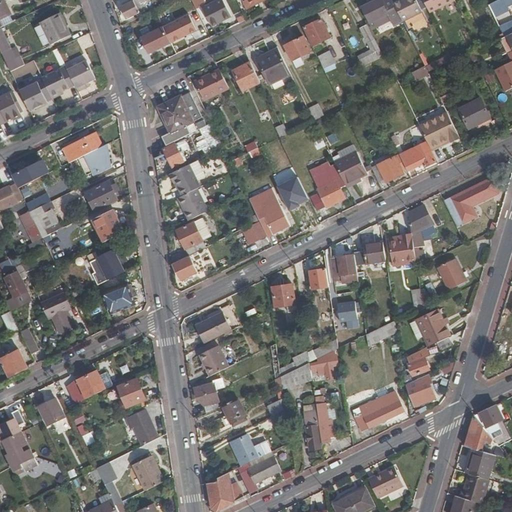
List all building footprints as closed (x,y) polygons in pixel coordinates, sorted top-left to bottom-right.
[(134,0),(122,7),(128,19),(148,9),(143,0),(134,0)] [(203,0),(192,0),(197,9),(201,6),(205,4),(206,4),(203,0)] [(219,0),(206,7),(205,4),(201,6),(212,27),(226,20),(232,17),(223,0),(219,0)] [(243,0),(248,8),(264,0),(243,0)] [(377,0),(362,8),(369,23),(387,14),(397,10),(394,3),(392,0),(377,0)] [(399,0),(394,3),(397,10),(403,21),(424,11),(418,0),(399,0)] [(424,0),(430,12),(455,0),(424,0)] [(506,36),(511,33),(511,16),(505,3),(511,0),(497,0),(488,5),(504,37),(506,36)] [(0,28),(9,24),(6,16),(7,16),(1,3),(0,2),(0,28)] [(397,10),(387,14),(393,26),(403,22),(403,21),(397,10)] [(71,35),(60,14),(41,23),(52,45),(71,35)] [(164,27),(172,43),(198,30),(190,15),(164,27)] [(321,19),(305,27),(315,46),(331,37),(321,19)] [(360,28),(371,50),(358,56),(363,65),(379,57),(379,55),(381,53),(367,24),(360,28)] [(140,31),(143,37),(153,32),(150,26),(140,31)] [(150,54),(172,43),(164,27),(142,38),(150,54)] [(0,51),(1,55),(11,50),(0,29),(0,51)] [(304,63),(301,57),(312,52),(304,36),(286,46),(296,67),(304,63)] [(270,85),(292,74),(279,49),(258,59),(270,85)] [(335,61),(330,50),(319,55),(322,61),(324,66),(335,61)] [(87,61),(68,71),(73,80),(78,92),(90,86),(88,83),(96,79),(87,61)] [(244,90),(261,82),(252,62),(235,70),(244,90)] [(511,63),(495,71),(506,93),(511,90),(511,63)] [(425,66),(412,73),(416,80),(429,74),(425,66)] [(67,83),(73,80),(68,71),(66,67),(42,79),(46,86),(53,100),(63,95),(62,92),(69,88),(67,83)] [(203,99),(229,86),(220,67),(194,80),(203,99)] [(38,82),(20,91),(30,112),(36,108),(37,110),(48,104),(48,103),(41,89),(38,82)] [(48,103),(53,100),(46,86),(41,89),(48,103)] [(0,122),(1,124),(21,114),(16,105),(19,103),(12,90),(0,95),(0,122)] [(167,146),(200,130),(197,124),(195,121),(204,116),(191,92),(161,107),(165,116),(172,132),(170,133),(163,137),(167,146)] [(481,97),(459,108),(469,129),(491,118),(481,97)] [(321,104),(311,107),(314,120),(325,117),(321,104)] [(447,111),(420,125),(429,144),(431,147),(449,138),(450,140),(460,136),(447,111)] [(162,118),(170,133),(172,132),(165,116),(162,118)] [(200,130),(207,126),(205,120),(197,124),(200,130)] [(274,128),(278,138),(281,137),(287,134),(284,128),(282,124),(274,128)] [(67,147),(74,161),(83,156),(102,147),(95,133),(67,147)] [(338,133),(329,136),(332,145),(341,142),(338,133)] [(250,152),(259,148),(256,141),(247,146),(250,152)] [(403,148),(405,153),(417,148),(419,147),(416,142),(403,148)] [(176,143),(165,148),(174,166),(185,161),(176,143)] [(407,169),(408,171),(424,163),(425,167),(436,162),(431,151),(432,150),(431,147),(429,144),(418,150),(417,148),(405,153),(401,156),(407,169)] [(110,165),(107,145),(102,147),(83,156),(92,175),(108,168),(107,166),(110,165)] [(262,153),(259,148),(250,152),(252,158),(262,153)] [(345,182),(347,188),(370,177),(358,155),(343,163),(341,159),(335,162),(340,172),(341,175),(345,182)] [(373,168),(379,182),(386,179),(388,182),(405,174),(403,171),(407,169),(401,156),(400,155),(373,168)] [(244,162),(241,157),(231,161),(234,167),(244,162)] [(184,195),(199,187),(201,186),(190,164),(170,174),(175,183),(177,182),(184,195)] [(339,185),(345,182),(341,175),(334,179),(335,182),(319,190),(323,198),(320,199),(319,197),(313,200),(318,209),(327,205),(328,208),(345,198),(339,185)] [(297,178),(278,187),(289,211),(299,206),(299,204),(308,200),(297,178)] [(94,213),(118,200),(115,194),(112,187),(109,181),(84,194),(94,213)] [(0,210),(19,201),(22,206),(25,205),(15,184),(0,191),(0,210)] [(484,200),(477,186),(452,198),(464,222),(478,215),(474,206),(484,200)] [(179,197),(191,220),(192,219),(210,210),(199,187),(184,195),(179,197)] [(425,205),(409,213),(413,234),(417,261),(418,267),(425,264),(421,235),(418,235),(417,232),(434,224),(425,205)] [(268,236),(269,237),(291,226),(282,208),(260,219),(261,221),(268,236)] [(39,216),(46,230),(59,224),(52,210),(39,216)] [(103,242),(124,231),(114,210),(93,221),(103,242)] [(31,212),(30,211),(20,216),(33,243),(43,238),(41,233),(34,218),(31,212)] [(34,218),(41,233),(46,230),(39,216),(34,218)] [(191,220),(179,225),(181,229),(177,231),(186,249),(203,240),(212,236),(203,218),(194,223),(192,219),(191,220)] [(250,245),(268,236),(261,221),(243,230),(250,245)] [(67,237),(63,228),(43,238),(48,247),(54,243),(67,237)] [(393,264),(417,261),(413,234),(404,235),(404,237),(390,239),(393,264)] [(189,256),(191,255),(197,252),(207,247),(203,240),(186,249),(189,256)] [(367,264),(387,261),(384,242),(364,245),(367,264)] [(57,250),(54,243),(48,247),(50,251),(51,253),(57,250)] [(123,271),(113,250),(98,257),(108,278),(123,271)] [(343,273),(358,271),(355,253),(340,255),(341,260),(334,261),(337,280),(344,279),(343,273)] [(189,256),(173,263),(182,280),(199,272),(191,255),(189,256)] [(0,265),(5,275),(19,268),(14,258),(0,265)] [(455,258),(438,267),(449,289),(467,280),(455,258)] [(31,260),(22,264),(27,273),(35,269),(31,260)] [(313,288),(330,286),(327,269),(311,271),(313,288)] [(5,277),(15,297),(24,293),(23,291),(27,289),(18,271),(5,277)] [(113,295),(119,309),(137,303),(133,294),(136,292),(133,283),(128,285),(129,289),(114,294),(113,295)] [(415,295),(422,294),(422,290),(420,283),(413,284),(415,295)] [(297,304),(294,284),(273,287),(276,307),(297,304)] [(15,297),(6,301),(10,311),(32,300),(27,291),(24,293),(15,297)] [(111,313),(119,309),(113,295),(114,294),(113,291),(104,295),(111,313)] [(65,293),(42,304),(50,321),(54,319),(60,333),(75,326),(68,312),(73,309),(65,293)] [(425,309),(430,306),(429,297),(428,293),(427,293),(422,294),(425,309)] [(355,301),(337,303),(340,323),(358,321),(355,301)] [(4,316),(13,336),(21,332),(13,312),(4,316)] [(197,325),(206,343),(233,330),(224,312),(197,325)] [(449,337),(452,336),(444,319),(442,320),(438,312),(419,321),(431,346),(440,342),(449,337)] [(410,315),(396,322),(400,329),(414,323),(410,315)] [(368,341),(397,326),(396,322),(396,320),(367,334),(368,341)] [(21,329),(34,357),(40,354),(26,327),(21,329)] [(452,344),(449,337),(440,342),(443,349),(452,344)] [(320,357),(339,348),(338,338),(314,350),(318,358),(320,357)] [(270,347),(276,379),(282,376),(277,344),(270,347)] [(201,355),(213,375),(232,366),(220,345),(201,355)] [(427,348),(409,357),(412,364),(409,365),(410,369),(412,368),(417,377),(420,375),(420,374),(432,368),(427,359),(431,357),(427,348)] [(21,358),(23,357),(20,351),(12,355),(14,359),(20,357),(21,358)] [(311,362),(310,354),(296,361),(299,368),(311,362)] [(328,356),(320,357),(318,358),(319,360),(313,361),(312,361),(313,368),(320,367),(320,366),(325,365),(327,377),(335,376),(334,365),(339,364),(337,354),(328,355),(328,356)] [(12,355),(1,361),(8,377),(28,367),(23,357),(21,358),(20,357),(14,359),(12,355)] [(73,385),(81,402),(106,390),(97,372),(78,381),(78,382),(73,385)] [(406,385),(414,381),(411,375),(405,378),(406,385)] [(268,407),(273,416),(287,409),(282,376),(276,379),(280,401),(268,407)] [(203,396),(207,413),(221,406),(217,388),(224,387),(222,379),(200,384),(201,387),(196,388),(198,397),(203,396)] [(127,408),(146,400),(138,380),(119,388),(127,408)] [(412,394),(416,406),(436,398),(433,388),(418,393),(418,392),(412,394)] [(378,403),(386,420),(405,411),(395,391),(385,396),(386,399),(378,403)] [(246,409),(240,397),(224,405),(229,414),(227,415),(223,417),(227,426),(233,423),(235,426),(250,418),(246,409)] [(320,425),(323,445),(332,444),(331,439),(328,422),(325,398),(316,399),(317,402),(320,425)] [(38,407),(47,425),(64,417),(55,399),(38,407)] [(318,425),(320,425),(317,402),(303,404),(307,427),(308,427),(312,447),(311,448),(312,450),(315,450),(322,449),(318,425)] [(355,410),(356,417),(363,413),(365,418),(374,414),(371,406),(370,402),(355,410)] [(370,428),(386,420),(378,403),(371,406),(374,414),(365,418),(370,427),(370,428)] [(30,405),(25,408),(30,419),(36,416),(30,405)] [(502,420),(495,406),(481,414),(485,422),(488,427),(502,420)] [(273,416),(271,417),(278,431),(289,426),(287,409),(273,416)] [(133,426),(142,444),(158,436),(145,410),(126,420),(130,427),(133,426)] [(12,414),(14,419),(16,423),(23,420),(18,411),(12,414)] [(362,431),(370,427),(365,418),(363,413),(356,417),(362,431)] [(480,424),(474,417),(465,447),(473,450),(481,453),(487,433),(484,429),(480,424)] [(13,425),(11,421),(0,426),(0,442),(21,432),(16,423),(13,425)] [(497,443),(510,437),(506,429),(494,435),(497,443)] [(27,446),(21,432),(0,442),(0,444),(4,453),(6,452),(8,455),(27,446)] [(81,437),(83,441),(94,436),(92,432),(81,437)] [(243,467),(247,464),(272,452),(267,441),(252,449),(246,437),(232,445),(243,467)] [(33,457),(27,446),(8,455),(6,456),(9,462),(11,461),(12,464),(10,465),(15,476),(24,471),(20,463),(33,457)] [(468,474),(488,480),(496,457),(481,453),(473,450),(466,473),(468,474)] [(145,491),(165,481),(152,455),(133,465),(145,491)] [(239,469),(244,480),(252,476),(256,484),(282,471),(276,457),(250,471),(247,464),(243,467),(239,469)] [(108,462),(96,468),(97,470),(102,479),(104,485),(116,479),(108,462)] [(370,483),(378,499),(404,487),(395,467),(381,474),(383,477),(370,483)] [(102,479),(97,470),(91,473),(95,482),(102,479)] [(219,482),(209,484),(212,507),(218,510),(245,496),(237,480),(231,484),(230,473),(219,479),(219,482)] [(383,477),(381,474),(369,480),(370,483),(383,477)] [(488,480),(468,474),(461,498),(475,503),(481,504),(488,480)] [(85,482),(82,476),(73,480),(75,486),(85,482)] [(364,511),(375,507),(367,490),(335,505),(338,511),(364,511)] [(99,499),(102,505),(112,500),(109,494),(99,499)] [(472,511),(475,503),(461,498),(456,497),(452,511),(472,511)] [(90,511),(117,511),(115,506),(112,500),(102,505),(90,511)] [(115,506),(117,511),(125,511),(121,503),(115,506)]
